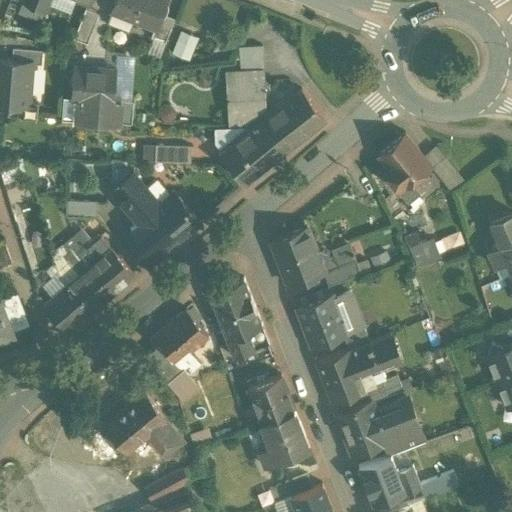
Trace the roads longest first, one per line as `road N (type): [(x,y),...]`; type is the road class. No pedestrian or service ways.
road 1 (residential): [(356,511),(243,220)]
road 2 (residential): [(243,220),(55,370)]
road 3 (residential): [(411,91),(243,220)]
road 4 (residential): [(0,207),(55,370)]
